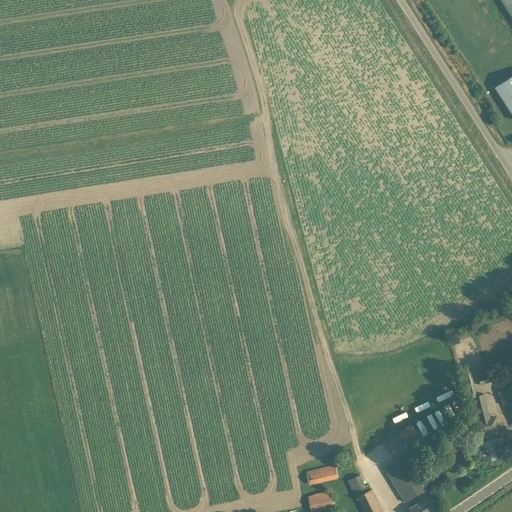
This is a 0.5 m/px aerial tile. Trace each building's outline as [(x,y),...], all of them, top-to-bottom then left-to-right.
[(511,0),(500,0),(511,18),(511,75),(495,87),(511,113),(511,0)] [(418,350),(402,355),(422,423),(418,424),(420,431),(441,425),(418,350)] [(471,372),(467,373),(462,374),(467,398),(474,397),(482,433),(500,429),(497,415),(490,416),(485,393),(477,395),(471,372)] [(481,386),(492,381),(488,372),(477,376),(481,386)] [(511,384),(499,390),(504,404),(507,403),(511,416),(511,384)] [(406,440),(418,432),(411,422),(399,431),(406,440)] [(488,447),(480,449),(484,463),(491,461),(488,447)] [(430,487),(425,479),(410,454),(385,468),(405,502),(418,494),(422,501),(409,508),(411,511),(432,511),(440,508),(428,488),(430,487)] [(335,464),(306,471),(309,485),(338,478),(335,464)] [(383,511),(372,488),(371,488),(369,484),(365,486),(360,474),(347,480),(355,497),(357,496),(365,511),(383,511)] [(311,511),(316,511),(331,509),(334,508),(330,490),(308,495),(311,511)]
